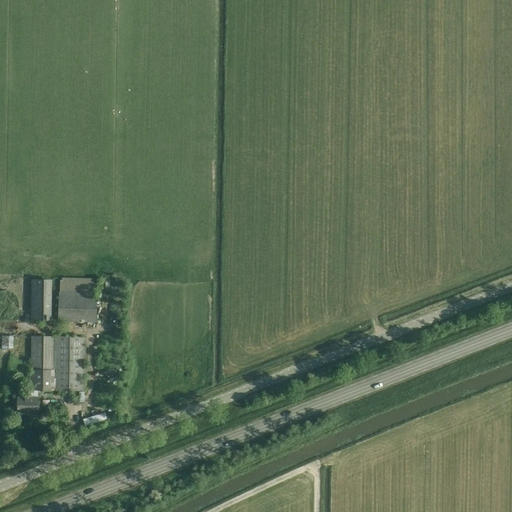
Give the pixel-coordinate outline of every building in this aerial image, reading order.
[(58,321),(97,322),(97,279),(62,278),(62,280),(60,280),(59,292),(58,321)] [(31,279),(31,320),(51,321),(52,279),(31,279)] [(18,308),(18,304),(18,302),(17,299),(16,297),(14,294),(12,292),(9,290),(7,290),(4,289),(1,289),(0,289),(0,319),(2,320),(5,319),(7,319),(11,317),(13,316),(15,314),(17,311),(18,308)] [(1,336),(1,349),(13,349),(13,336),(1,336)] [(18,413),(38,413),(38,398),(38,391),(85,391),(86,337),(31,336),(31,370),(30,370),(30,390),(30,398),(18,398),(18,413)] [(86,426),(108,419),(106,412),(84,418),(86,426)]
